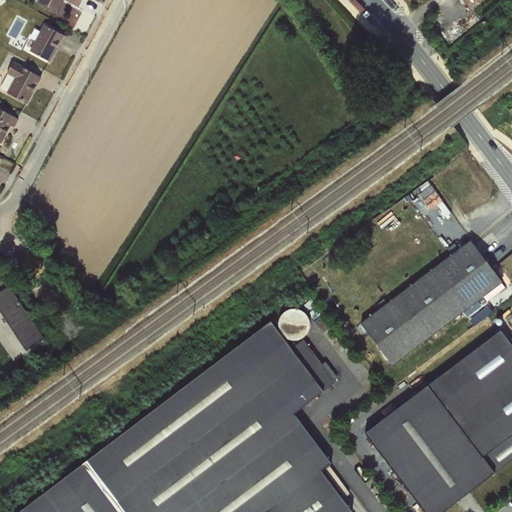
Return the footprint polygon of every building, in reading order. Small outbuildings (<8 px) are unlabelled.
[(70,0),(81,6),(84,0),(40,0),(41,0),(60,11),(66,0),(70,0)] [(42,30),(36,27),(26,50),(52,61),(65,31),(45,23),(42,30)] [(14,61),(3,89),(33,101),(44,73),(14,61)] [(0,139),(7,142),(20,115),(0,105),(0,139)] [(471,236),(359,318),(391,361),(502,279),(471,236)] [(0,304),(26,350),(45,339),(13,284),(0,291),(0,304)] [(283,331),(18,511),(272,511),(273,511),(355,511),(326,469),(333,463),(297,410),(339,382),(306,334),(317,327),(301,304),(276,321),(283,331)] [(511,338),(507,330),(367,427),(425,511),(437,511),(511,460),(511,338)]
